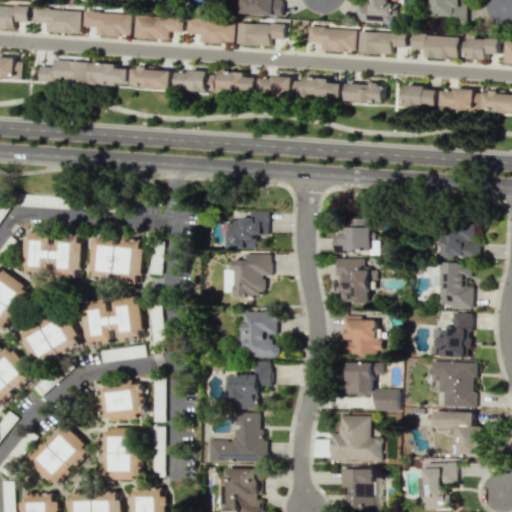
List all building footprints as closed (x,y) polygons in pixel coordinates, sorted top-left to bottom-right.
[(242,0),(243,14),(283,15),(282,0),(242,0)] [(357,21),(395,23),(396,4),(388,3),(388,0),(363,0),(363,2),(358,2),(357,21)] [(432,0),(432,17),(465,18),(465,0),(432,0)] [(16,21),(30,21),(30,5),(0,4),(0,26),(16,27),(16,21)] [(34,21),(48,22),(47,31),(82,33),(83,10),(35,8),(34,21)] [(132,36),(133,13),(86,11),(85,26),(98,26),(98,35),(132,36)] [(184,32),(184,17),(137,16),(136,38),(170,39),(170,31),(184,32)] [(201,42),(236,43),(237,20),(189,18),(189,33),(201,33),(201,42)] [(272,45),(273,38),(286,38),(287,23),(239,22),(239,44),(272,45)] [(358,27),(310,27),(310,41),(323,41),(323,50),(358,50),(358,27)] [(409,32),(360,30),(359,52),(393,54),(394,46),(408,47),(409,32)] [(461,36),(414,33),(413,48),(426,49),(426,56),(460,58),(461,36)] [(489,59),(489,53),(502,53),(502,38),(471,37),(470,58),(489,59)] [(0,76),(23,77),(23,58),(0,57),(0,76)] [(55,66),(41,65),(40,81),(87,83),(88,60),(55,59),(55,66)] [(130,68),(118,67),(118,62),(92,61),(91,82),(130,83),(130,68)] [(156,66),(134,65),(133,86),(172,88),(173,70),(156,69),(156,66)] [(177,89),(215,90),(215,71),(178,70),(177,89)] [(247,71),(220,70),(220,91),(258,92),(258,77),(247,76),(247,71)] [(262,76),(261,93),(295,94),(295,77),(262,76)] [(343,82),(331,81),(331,77),(305,76),(304,97),(343,98),(343,82)] [(386,102),(387,80),(367,80),(367,83),(348,83),(347,101),(386,102)] [(428,86),(402,85),(401,105),(439,106),(440,89),(428,89),(428,86)] [(443,108),(482,109),(482,89),(444,88),(443,108)] [(484,110),(511,111),(511,93),(505,93),(505,90),(485,90),(484,110)] [(229,248),(257,248),(257,235),(269,235),(270,210),(250,210),(250,218),(229,217),(229,248)] [(335,251),(373,251),(372,218),(347,218),(348,234),(335,234),(335,251)] [(475,224),(451,224),(451,234),(443,234),(444,258),(481,258),(480,242),(475,242),(475,224)] [(55,276),(77,277),(77,269),(83,269),(84,236),(55,235),(55,233),(27,232),(26,272),(55,273),(55,276)] [(141,282),(145,241),(96,236),(92,276),(117,278),(117,280),(141,282)] [(273,278),(273,253),(244,253),(244,259),(235,259),(235,294),(267,294),(267,278),(273,278)] [(474,307),(473,283),(471,283),(471,262),(439,263),(440,308),(474,307)] [(0,322),(26,284),(0,266),(0,322)] [(84,301),(89,345),(113,343),(112,330),(119,329),(121,341),(145,338),(140,297),(114,300),(116,309),(109,309),(108,298),(84,301)] [(83,342),(66,311),(23,336),(39,366),(83,342)] [(247,356),(279,356),(279,336),(278,336),(278,311),(244,311),(244,332),(241,332),(241,347),(247,347),(247,356)] [(471,357),(473,312),(454,312),(454,327),(433,327),(433,356),(471,357)] [(376,353),(376,349),(382,349),(382,339),(377,339),(377,319),(363,320),(363,314),(345,314),(345,353),(376,353)] [(0,405),(21,387),(36,373),(11,344),(0,353),(0,405)] [(383,360),(344,361),(344,395),(374,394),(374,374),(384,374),(383,360)] [(272,361),(255,361),(255,374),(232,374),(232,402),(261,402),(261,385),(272,385),(272,361)] [(476,406),(477,362),(432,361),(431,373),(440,373),(440,392),(445,392),(444,405),(476,406)] [(144,383),(101,386),(103,417),(112,417),(112,419),(146,417),(144,383)] [(400,411),(401,388),(376,388),(375,410),(400,411)] [(475,411),(435,411),(434,427),(454,427),(454,455),(484,456),(484,423),(475,423),(475,411)] [(370,414),(340,415),(340,432),(330,432),(331,460),(379,459),(378,436),(371,436),(370,414)] [(34,463),(57,485),(92,450),(63,422),(31,454),(37,460),(34,463)] [(135,428),(103,428),(104,456),(103,456),(104,478),(143,478),(143,452),(136,452),(135,428)] [(209,461),(267,462),(267,432),(234,432),(234,440),(209,439),(209,461)] [(424,463),(426,509),(451,508),(450,482),(459,482),(458,461),(424,463)] [(225,467),(225,511),(261,511),(261,499),(260,499),(260,467),(225,467)] [(380,511),(381,484),(375,484),(375,468),(342,467),(342,489),(349,489),(349,511),(377,511),(380,511)] [(130,511),(165,511),(166,496),(162,495),(162,489),(131,488),(130,511)] [(69,511),(119,511),(119,492),(69,493),(69,511)] [(59,511),(59,500),(54,500),(54,493),(22,494),(22,511),(59,511)]
